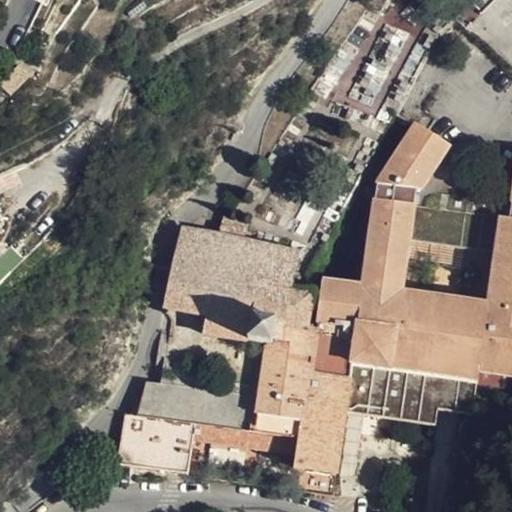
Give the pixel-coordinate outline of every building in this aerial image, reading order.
[(483,0),(478,5),(479,21),(487,26),(501,0),(483,0)] [(24,38),(5,59),(16,69),(36,50),(24,38)] [(511,138),(508,201),(413,195),(416,178),(421,178),(445,131),(409,112),(382,164),(368,267),(340,263),(335,292),(330,325),(322,322),(290,314),(280,371),(168,346),(161,377),(147,375),(138,429),(205,443),(213,393),(315,416),(311,435),(323,438),(319,464),(351,469),(366,385),(451,399),(485,400),(488,357),(511,359),(511,138)] [(249,204),(252,191),(232,186),(228,186),(225,199),(249,204)] [(250,306),(290,314),(322,322),(330,325),(335,292),(331,292),(336,259),(322,258),(308,255),(316,221),(249,204),(225,199),(200,192),(186,273),(227,282),(224,300),(240,304),(250,306)]
